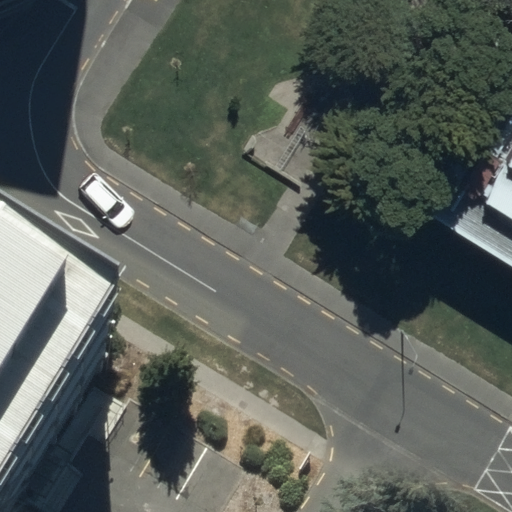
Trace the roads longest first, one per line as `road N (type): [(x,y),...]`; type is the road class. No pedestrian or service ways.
road 1 (unclassified): [(511,470),(93,213),(57,184),(34,140)]
road 2 (unclassified): [(84,0),(39,82),(34,140)]
